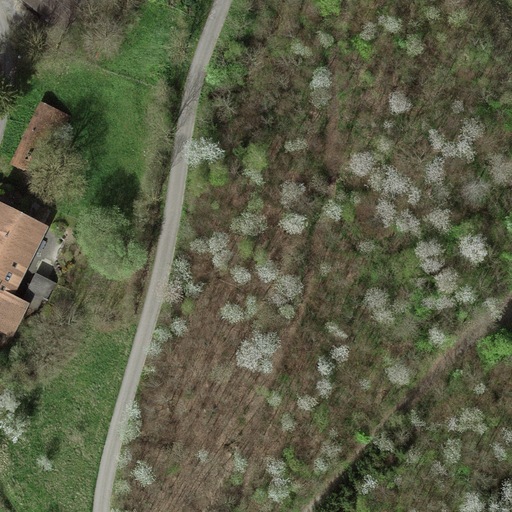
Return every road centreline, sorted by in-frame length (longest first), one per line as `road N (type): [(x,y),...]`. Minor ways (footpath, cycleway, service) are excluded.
road 1 (unclassified): [(100,511),(164,254),(186,106),(218,0)]
road 2 (track): [(302,511),(511,298)]
